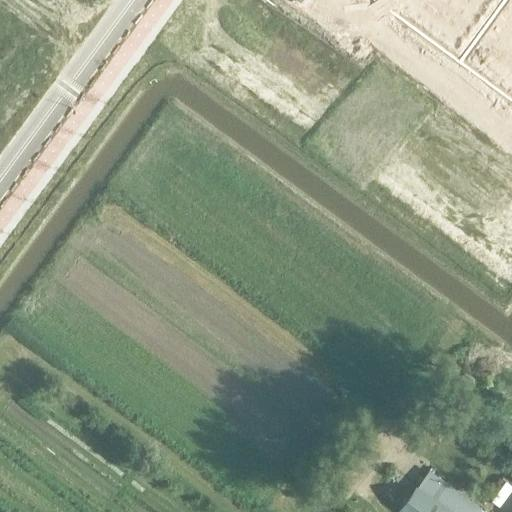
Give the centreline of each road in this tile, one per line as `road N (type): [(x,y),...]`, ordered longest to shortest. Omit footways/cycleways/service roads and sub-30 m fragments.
road 1 (unclassified): [(131,0),(0,178)]
road 2 (track): [(313,511),(387,428),(400,385)]
